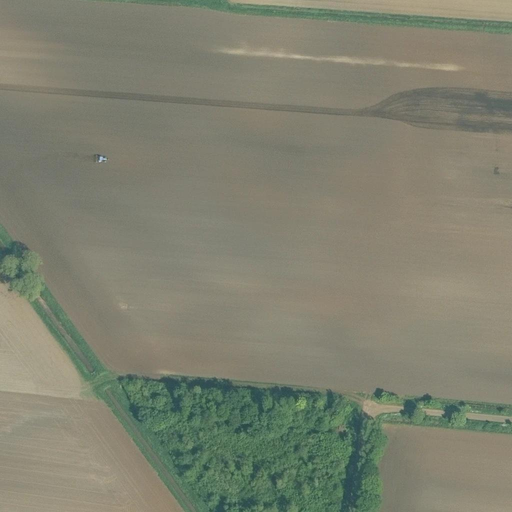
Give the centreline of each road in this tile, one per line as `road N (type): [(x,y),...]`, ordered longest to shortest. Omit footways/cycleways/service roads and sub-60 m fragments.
road 1 (track): [(361,409),(338,391),(107,372)]
road 2 (unclassified): [(511,417),(361,409),(342,511)]
